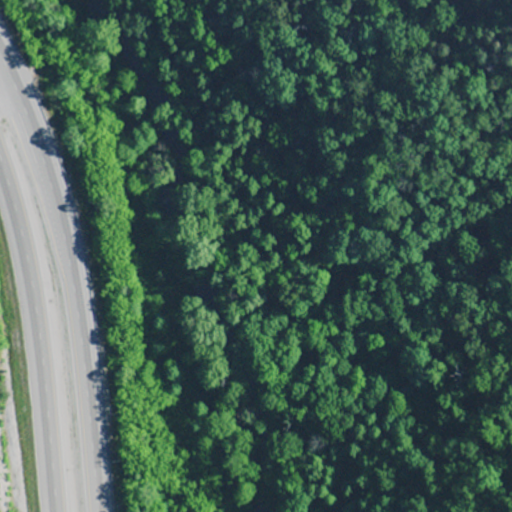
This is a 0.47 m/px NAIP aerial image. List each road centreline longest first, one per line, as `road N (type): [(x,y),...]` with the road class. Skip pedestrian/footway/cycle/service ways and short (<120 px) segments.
road 1 (trunk): [(94,511),(76,334),(47,205),(0,76)]
road 2 (trunk): [(0,174),(30,297),(52,511)]
